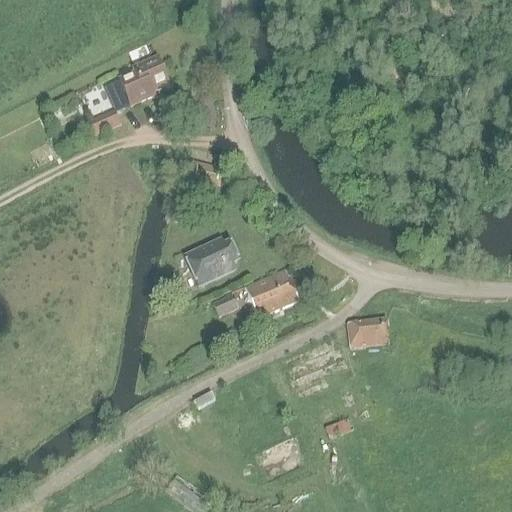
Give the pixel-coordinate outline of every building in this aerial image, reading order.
[(157,60),(131,71),(133,75),(117,82),(118,85),(110,88),(108,92),(116,110),(121,112),(154,98),(152,93),(168,86),(157,60)] [(88,126),(94,139),(120,127),(114,114),(88,126)] [(215,164),(215,168),(196,163),(195,165),(193,165),(188,187),(211,192),(212,187),(221,189),(226,167),(215,164)] [(222,244),(185,260),(198,289),(235,273),(233,268),(239,265),(231,248),(225,250),(222,244)] [(284,271),(244,289),(258,321),(298,303),(284,271)] [(234,298),(214,307),(219,320),(239,311),(234,298)] [(386,322),(347,325),(350,350),(389,346),(386,322)] [(330,440),(355,429),(351,419),(326,429),(330,440)] [(178,478),(167,490),(191,511),(202,511),(208,506),(178,478)]
